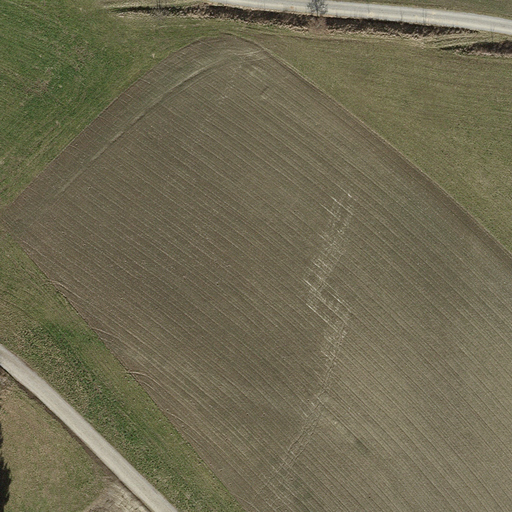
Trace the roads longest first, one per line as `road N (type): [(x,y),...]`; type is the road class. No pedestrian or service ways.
road 1 (track): [(257,0),(511,28)]
road 2 (track): [(0,345),(177,511)]
